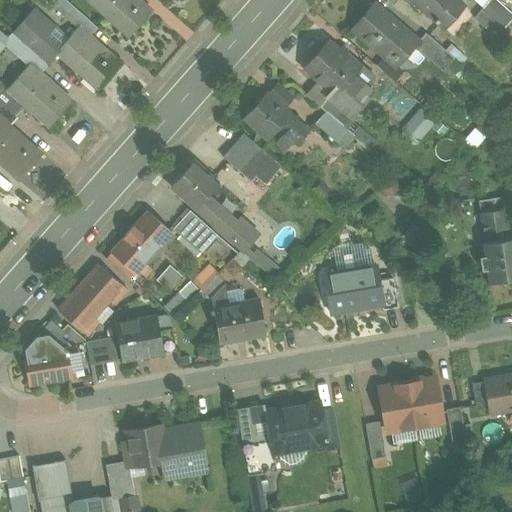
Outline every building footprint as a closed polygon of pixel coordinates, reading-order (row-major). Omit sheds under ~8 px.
[(98,26),(68,0),(58,0),(54,5),(79,27),(80,26),(90,35),(98,26)] [(140,0),(91,0),(131,35),(153,11),(140,0)] [(415,0),(436,19),(434,21),(436,23),(439,21),(445,26),(465,4),(460,0),(415,0)] [(511,12),(497,0),(488,0),(482,7),(505,27),(511,18),(511,12)] [(420,40),(376,2),(354,28),(388,57),(392,52),(402,61),(420,40)] [(505,27),(482,7),(473,18),(500,42),(509,32),(505,27)] [(90,35),(80,26),(79,27),(69,39),(56,28),(56,27),(35,8),(14,32),(49,63),(59,52),(100,88),(122,63),(90,35)] [(49,63),(14,32),(9,38),(0,29),(0,52),(0,53),(7,44),(30,64),(10,87),(9,88),(27,104),(51,125),(73,100),(41,72),(49,63)] [(456,57),(430,35),(422,44),(447,66),(456,57)] [(328,39),(305,66),(322,81),(323,79),(336,88),(342,82),(345,85),(353,76),(363,65),(341,46),(339,49),(328,39)] [(371,92),(353,76),(345,85),(342,82),(336,88),(329,96),(351,115),(371,92)] [(10,87),(0,78),(0,99),(17,115),(27,104),(9,88),(10,87)] [(264,95),(262,93),(256,101),(258,103),(246,116),(270,138),(279,127),(290,115),(291,113),(267,92),(264,95)] [(351,115),(329,96),(322,105),(327,109),(343,124),(351,115)] [(0,99),(0,115),(0,116),(11,125),(19,116),(0,99)] [(343,124),(327,109),(316,122),(337,141),(348,128),(343,124)] [(399,128),(415,141),(430,123),(414,110),(399,128)] [(11,125),(0,116),(0,115),(0,160),(20,178),(42,153),(11,125)] [(309,132),(290,115),(279,127),(298,143),(309,132)] [(282,166),(244,133),(223,156),(252,181),(257,176),(267,184),(282,166)] [(295,154),(280,143),(272,153),(286,165),(295,154)] [(329,156),(317,146),(306,159),(318,169),(329,156)] [(220,181),(195,159),(194,161),(189,160),(183,167),(184,172),(172,185),(225,234),(238,220),(209,194),(220,181)] [(268,225),(249,208),(238,220),(225,234),(245,251),(268,225)] [(506,208),(482,212),(486,241),(511,237),(506,208)] [(149,212),(115,251),(138,272),(172,232),(149,212)] [(486,241),(483,241),(485,255),(481,256),(483,269),(487,269),(489,282),(510,279),(511,280),(511,237),(486,241)] [(187,240),(166,265),(168,267),(155,282),(167,292),(182,275),(202,253),(187,240)] [(399,244),(390,253),(399,260),(407,251),(399,244)] [(266,276),(274,267),(251,247),(244,256),(266,276)] [(202,253),(182,275),(191,283),(210,260),(202,253)] [(100,264),(59,311),(86,335),(99,321),(95,317),(111,300),(114,303),(128,288),(100,264)] [(377,264),(325,274),(332,312),(383,303),(384,303),(380,280),(377,264)] [(394,277),(380,280),(384,303),(383,303),(383,308),(399,305),(394,277)] [(227,281),(213,296),(215,306),(231,303),(227,281)] [(168,314),(193,291),(185,282),(160,305),(168,314)] [(231,303),(215,306),(221,342),(267,333),(260,297),(231,303)] [(165,315),(118,323),(124,359),(164,352),(164,351),(160,331),(173,329),(171,318),(165,315)] [(173,329),(160,331),(164,351),(177,348),(173,329)] [(66,347),(50,334),(43,335),(46,352),(67,349),(66,347)] [(114,336),(87,341),(92,365),(119,360),(114,336)] [(46,352),(27,356),(32,383),(71,376),(67,349),(46,352)] [(511,375),(487,380),(493,413),(511,409),(511,375)] [(436,377),(424,379),(422,377),(415,379),(414,381),(408,382),(416,425),(444,420),(443,412),(442,411),(436,377)] [(400,381),(394,383),(392,385),(380,387),(386,421),(386,422),(388,430),(416,425),(408,382),(403,383),(400,381)] [(321,401),(267,411),(272,439),(274,452),(275,452),(328,442),(321,401)] [(461,406),(447,408),(448,410),(442,411),(443,412),(448,411),(454,444),(467,441),(461,406)] [(380,420),(366,423),(373,458),(387,456),(381,423),(386,422),(386,421),(381,422),(380,420)] [(161,423),(128,429),(130,440),(123,441),(128,467),(168,460),(162,430),(161,423)] [(200,423),(162,430),(168,460),(171,477),(208,470),(200,423)] [(272,439),(244,444),(249,475),(259,473),(278,470),(275,452),(274,452),(272,439)] [(57,453),(21,459),(24,477),(26,486),(44,483),(61,480),(57,453)] [(20,455),(0,459),(0,470),(2,481),(24,477),(21,459),(20,455)] [(259,473),(249,475),(255,511),(265,510),(259,473)] [(44,483),(26,486),(30,511),(46,511),(49,511),(44,483)] [(133,483),(111,486),(115,510),(124,508),(124,511),(140,511),(138,495),(135,495),(133,483)] [(104,511),(101,496),(72,501),(74,507),(49,511),(46,511),(104,511)]
